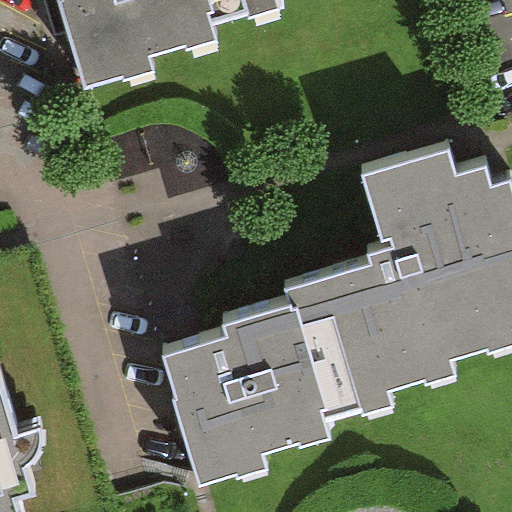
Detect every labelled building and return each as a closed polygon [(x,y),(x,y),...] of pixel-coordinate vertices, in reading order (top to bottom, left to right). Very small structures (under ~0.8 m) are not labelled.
[(52,0),(78,92),(159,69),(152,45),(205,30),(204,26),(196,0),(52,0)] [(196,0),(204,26),(286,2),(285,0),(196,0)] [(285,276),(289,291),(328,424),(398,404),(394,391),(459,372),(455,357),(511,340),(511,190),(507,171),(491,176),(485,157),(453,166),(447,143),(365,166),(388,247),(285,276)] [(328,424),(289,291),(208,314),(212,330),(151,348),(192,488),(261,468),(256,450),(329,429),(328,424)] [(0,511),(18,511),(14,495),(36,488),(17,427),(3,431),(0,420),(0,511)]
